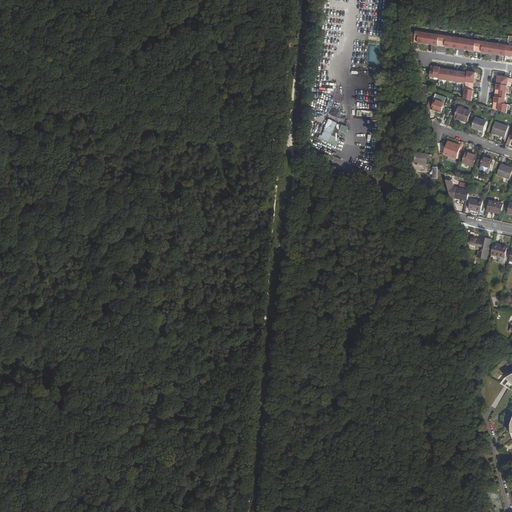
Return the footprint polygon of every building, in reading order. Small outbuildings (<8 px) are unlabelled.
[(416,43),(425,45),(427,34),(418,33),(416,43)] [(427,34),(425,45),(434,46),(436,36),(427,34)] [(436,36),(434,46),(443,47),(445,37),(436,36)] [(445,37),(443,47),(453,49),(454,38),(445,37)] [(454,38),(453,49),(462,50),(463,40),(454,38)] [(463,40),(462,50),(471,51),(472,41),(463,40)] [(472,41),(471,51),(480,53),(481,42),(472,41)] [(481,42),(480,53),(489,54),(491,44),(481,42)] [(491,44),(489,54),(498,55),(500,45),(491,44)] [(369,45),(368,64),(380,64),(381,46),(369,45)] [(500,45),(498,55),(507,57),(507,56),(509,46),(500,45)] [(432,78),(441,79),(442,70),(442,69),(433,67),(432,78)] [(441,80),(450,82),(451,71),(442,70),(441,79),(441,80)] [(451,71),(450,82),(459,83),(460,73),(451,71)] [(469,74),(460,73),(459,83),(468,84),(469,74)] [(468,86),(475,87),(475,84),(476,84),(477,74),(470,73),(469,74),(468,84),(468,86)] [(498,85),(508,86),(511,86),(511,79),(510,79),(509,80),(507,79),(507,78),(500,77),(498,85)] [(498,85),(497,94),(507,95),(508,86),(498,85)] [(474,91),(475,87),(468,86),(466,100),(473,102),(475,91),(474,91)] [(496,103),(506,105),(507,95),(497,94),(496,103)] [(446,104),(438,101),(434,110),(443,113),(446,104)] [(510,105),(506,105),(496,103),(495,110),(508,114),(510,105)] [(472,113),(460,109),(457,119),(469,123),(472,113)] [(324,120),(326,114),(318,110),(315,116),(324,120)] [(327,113),(326,114),(324,120),(322,125),(324,126),(319,138),(335,146),(339,137),(338,136),(341,129),(336,127),(339,119),(327,113)] [(489,123),(478,119),(474,129),(485,133),(489,123)] [(511,128),(497,124),(494,134),(508,139),(511,128)] [(450,142),(446,155),(459,160),(463,149),(455,146),(455,144),(450,142)] [(414,162),(427,164),(429,155),(416,153),(414,162)] [(468,153),(464,164),(475,168),(478,157),(468,153)] [(486,158),(483,166),(492,169),(495,161),(486,158)] [(511,167),(503,165),(499,175),(511,180),(511,178),(511,167)] [(456,199),(470,202),(473,189),(464,187),(463,190),(459,190),(456,199)] [(485,203),(473,201),(471,211),(482,213),(485,203)] [(505,205),(492,202),(489,212),(495,213),(495,212),(503,214),(505,205)] [(485,242),(470,239),(469,245),(484,248),(482,259),(489,261),(492,241),(486,240),(485,242)] [(484,248),(469,245),(469,249),(480,251),(478,259),(482,259),(484,248)] [(500,246),(494,245),(492,257),(506,259),(508,249),(500,248),(500,246)] [(511,377),(509,379),(503,386),(511,390),(511,377)]
